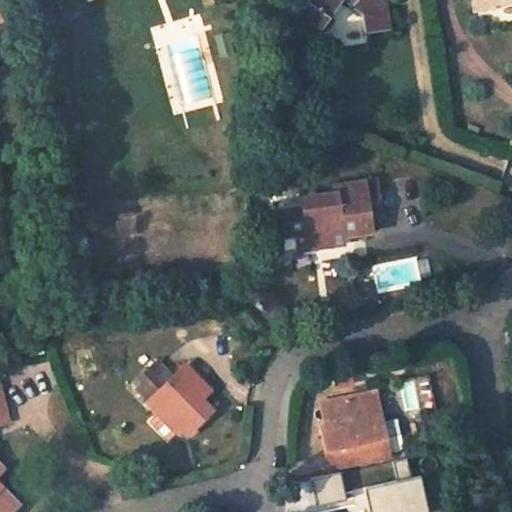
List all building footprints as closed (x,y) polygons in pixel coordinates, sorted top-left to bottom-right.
[(385,0),(310,0),(306,6),(285,9),(289,39),(322,34),(347,3),(364,16),(367,36),(392,33),(388,2),(385,0)] [(498,0),(488,0),(478,1),(479,10),(500,7),(498,0)] [(297,250),(334,245),(333,232),(343,231),(343,236),(366,233),(364,216),(381,214),(377,181),(336,186),(337,193),(305,198),(306,208),(277,212),(280,236),(295,234),(297,250)] [(333,232),(334,245),(344,244),(343,236),(343,231),(333,232)] [(297,250),(295,234),(280,236),(282,251),(297,250)] [(211,391),(186,363),(173,375),(156,358),(143,370),(147,374),(134,386),(158,412),(164,407),(188,433),(213,409),(203,398),(211,391)] [(404,412),(436,406),(429,373),(398,379),(404,412)] [(332,466),(392,453),(377,390),(329,400),(328,420),(330,431),(325,431),(332,466)] [(0,399),(0,511),(14,511),(16,510),(0,493),(0,471),(0,472),(0,471),(0,424),(6,423),(0,399)] [(188,433),(164,407),(158,412),(182,438),(188,433)] [(315,478),(320,503),(346,498),(341,473),(315,478)] [(366,486),(372,511),(421,511),(430,510),(422,474),(366,486)]
